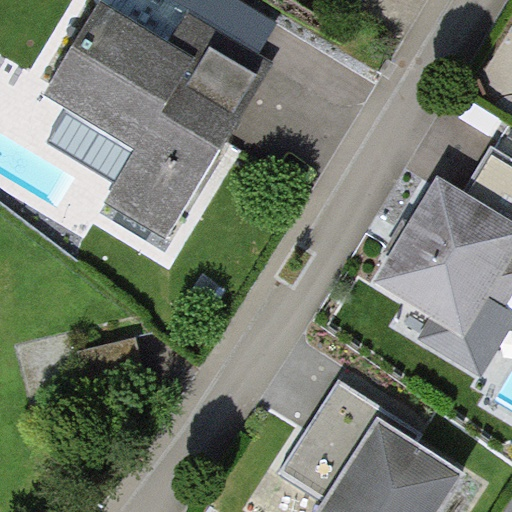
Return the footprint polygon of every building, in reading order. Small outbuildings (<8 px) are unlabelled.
[(365,0),(328,0),(356,16),(365,0)] [(168,241),(273,67),(187,15),(168,46),(100,6),(53,84),(147,141),(108,205),(168,241)] [(447,354),(482,375),(511,324),(511,318),(496,309),(511,282),(511,273),(502,267),(511,249),(511,162),(493,151),(462,203),(441,190),(386,284),(462,328),(447,354)] [(143,369),(137,340),(78,353),(85,382),(143,369)] [(441,511),(462,480),(380,428),(389,413),(338,380),(279,474),(330,506),(326,511),(441,511)]
